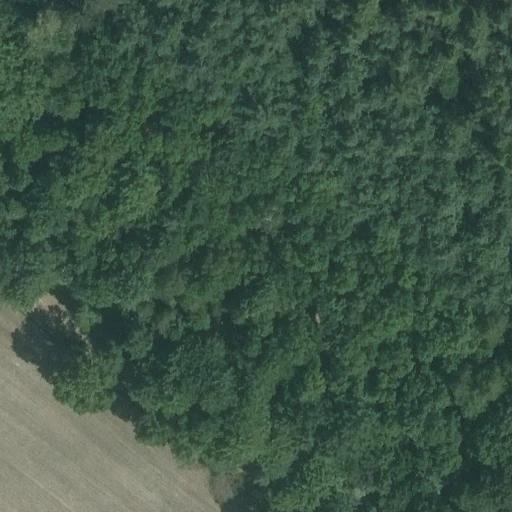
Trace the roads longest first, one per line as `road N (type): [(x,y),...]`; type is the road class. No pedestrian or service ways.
road 1 (track): [(511,436),(405,511),(306,511),(0,256)]
road 2 (track): [(112,0),(0,152)]
